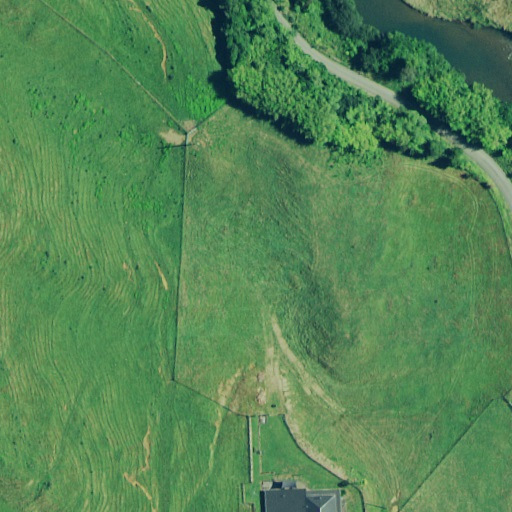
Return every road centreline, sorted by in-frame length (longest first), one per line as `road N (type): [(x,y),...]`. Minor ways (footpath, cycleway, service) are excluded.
road 1 (residential): [(511,293),(454,149),(247,0)]
road 2 (residential): [(511,440),(500,415),(498,361),(511,302)]
